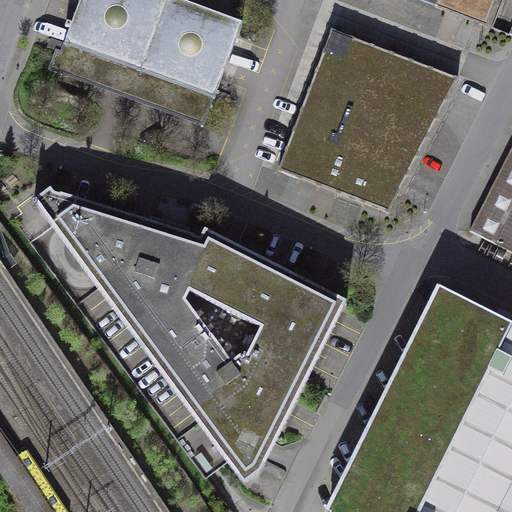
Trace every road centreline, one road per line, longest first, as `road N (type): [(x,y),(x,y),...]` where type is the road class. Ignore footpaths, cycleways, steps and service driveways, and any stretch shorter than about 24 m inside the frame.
road 1 (residential): [(0,132),(128,178),(192,188),(408,271),(433,246),(511,100)]
road 2 (residential): [(296,0),(511,82)]
